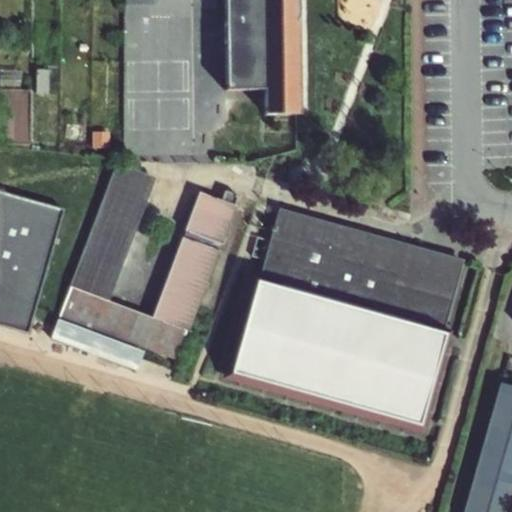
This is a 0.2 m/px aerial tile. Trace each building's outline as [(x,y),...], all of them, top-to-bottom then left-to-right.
[(224,0),(225,85),(265,84),(265,110),(296,109),(295,4),(295,3),(296,2),(296,1),(297,0),(296,0),(224,0)] [(47,73),(35,72),(35,92),(47,93),(47,73)] [(29,90),(0,89),(0,145),(29,149),(29,90)] [(122,168),(115,166),(69,286),(106,300),(152,179),(140,175),(138,163),(123,163),(122,168)] [(199,194),(153,318),(185,330),(237,196),(224,191),(220,202),(199,194)] [(59,212),(0,195),(0,329),(24,337),(59,212)] [(253,279),(227,377),(418,430),(448,335),(442,332),(461,262),(279,212),(275,225),(271,224),(269,231),(273,232),(258,280),(253,279)] [(106,300),(69,286),(59,314),(174,358),(185,330),(153,318),(106,300)] [(139,351),(57,319),(50,337),(133,369),(139,351)] [(511,511),(511,387),(500,384),(464,511),(511,511)]
